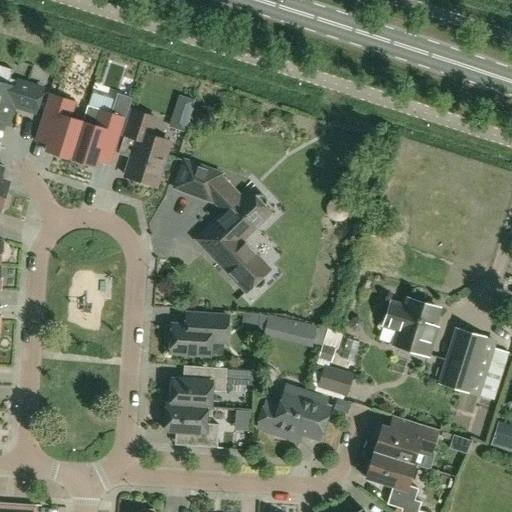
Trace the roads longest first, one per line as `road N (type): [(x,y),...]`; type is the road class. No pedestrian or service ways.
road 1 (residential): [(118,477),(136,261),(112,226),(91,220),(69,223),(40,254),(21,471)]
road 2 (residential): [(360,414),(343,470),(313,487),(118,477)]
road 3 (primary): [(511,84),(258,0)]
